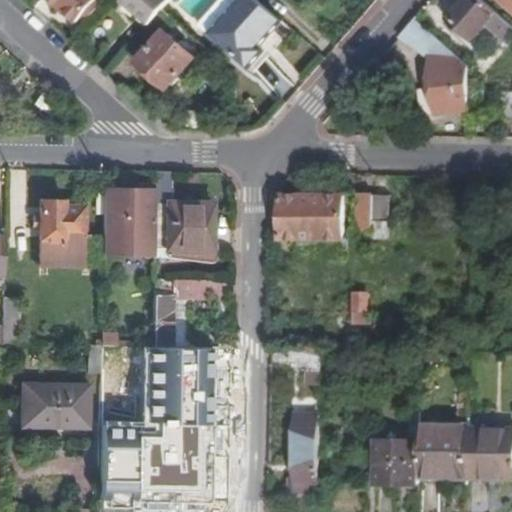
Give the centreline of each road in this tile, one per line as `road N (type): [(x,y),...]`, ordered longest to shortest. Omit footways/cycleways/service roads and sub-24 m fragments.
road 1 (residential): [(248,511),(254,194),(267,153)]
road 2 (residential): [(267,153),(511,158)]
road 3 (residential): [(408,0),(267,153)]
road 4 (residential): [(0,15),(145,151)]
road 5 (residential): [(0,148),(145,151)]
road 6 (residential): [(145,151),(267,153)]
